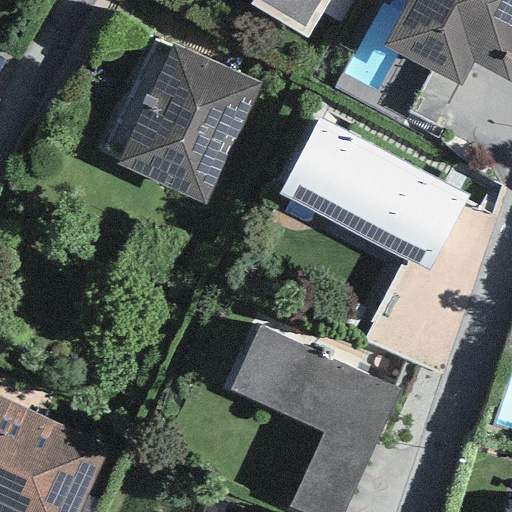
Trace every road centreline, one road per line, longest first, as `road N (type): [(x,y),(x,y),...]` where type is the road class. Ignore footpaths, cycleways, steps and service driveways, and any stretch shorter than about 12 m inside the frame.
road 1 (residential): [(419,511),(511,236)]
road 2 (residential): [(0,160),(90,0)]
